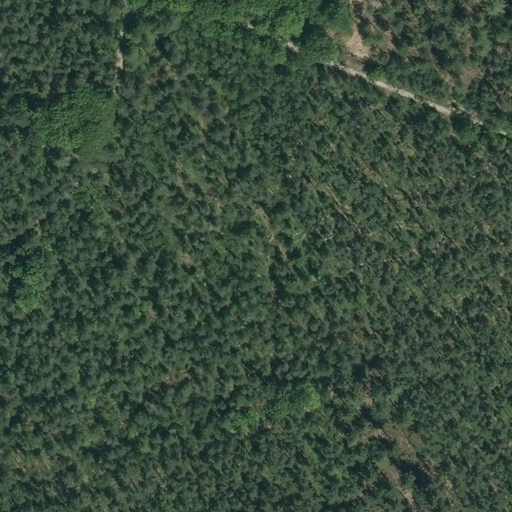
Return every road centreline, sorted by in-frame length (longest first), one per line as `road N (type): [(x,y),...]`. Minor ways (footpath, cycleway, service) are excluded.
road 1 (track): [(168,0),(511,139)]
road 2 (track): [(0,244),(73,196),(106,107)]
